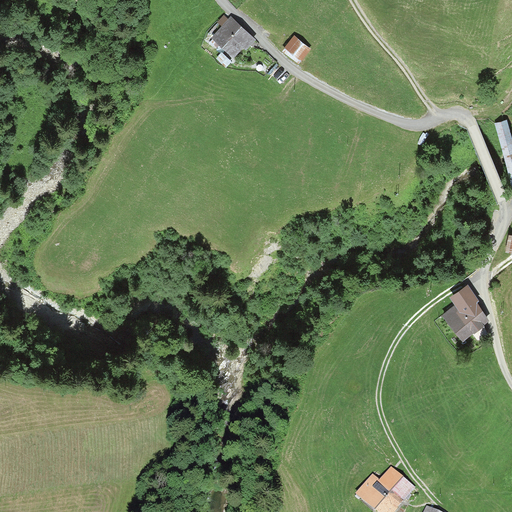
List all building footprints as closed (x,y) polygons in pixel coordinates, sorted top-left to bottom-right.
[(245,48),(254,38),(232,18),(212,40),(215,42),(218,38),(234,53),(242,45),(245,48)] [(293,38),(286,46),(300,57),(307,49),(293,38)] [(222,55),(219,59),(225,64),(228,60),(222,55)] [(511,183),(511,135),(508,121),(496,124),(511,183)] [(486,316),(467,287),(453,296),(458,303),(443,314),(463,339),(482,324),(479,321),(486,316)] [(355,496),(374,511),(375,511),(403,479),(391,469),(380,482),(372,476),(355,496)] [(395,511),(415,488),(403,479),(375,511),(395,511)]
